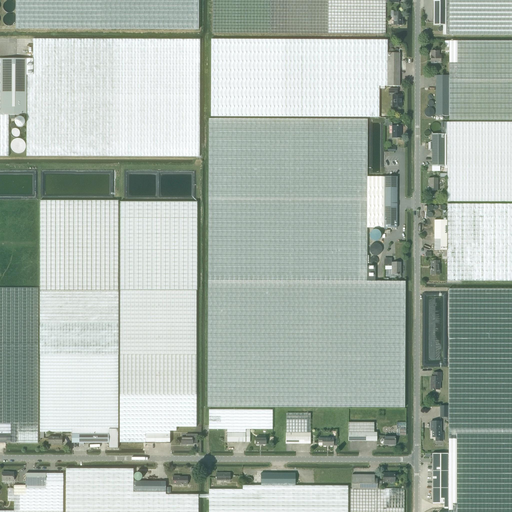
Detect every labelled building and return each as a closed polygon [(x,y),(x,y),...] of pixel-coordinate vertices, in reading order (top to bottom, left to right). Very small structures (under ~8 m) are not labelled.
[(15,0),(16,29),(199,29),(198,0),(15,0)] [(385,3),(385,0),(212,0),(213,33),(385,34),(385,3)] [(446,25),(445,0),(432,0),(433,25),(443,25),(446,25)] [(511,0),(445,0),(446,25),(445,34),(511,34),(511,0)] [(401,25),(401,12),(393,12),(393,25),(401,25)] [(26,115),(26,156),(199,156),(200,40),(33,39),(33,58),(27,59),(26,115)] [(379,86),(380,86),(380,88),(385,88),(385,86),(388,86),(387,53),(387,41),(211,39),(211,116),(379,116),(379,86)] [(511,41),(449,41),(445,41),(445,47),(449,47),(448,76),(448,116),(448,120),(511,119),(511,41)] [(440,63),(440,56),(438,56),(438,51),(431,51),(431,63),(440,63)] [(399,53),(387,53),(388,86),(399,86),(399,53)] [(0,156),(9,156),(9,115),(1,114),(1,59),(0,58),(0,156)] [(1,114),(9,115),(26,115),(27,59),(1,59),(1,114)] [(448,116),(448,76),(435,75),(435,115),(448,116)] [(393,95),(392,95),(392,100),(394,100),(394,107),(401,107),(401,95),(397,95),(397,89),(389,89),(389,93),(393,93),(393,95)] [(366,242),(366,228),(366,177),(366,119),(230,119),(209,119),(208,280),(207,407),(405,407),(405,281),(367,281),(366,242)] [(511,121),(447,122),(447,166),(447,202),(511,201),(511,121)] [(432,166),(447,166),(447,122),(441,122),(441,133),(432,133),(432,166)] [(401,138),(401,126),(392,126),(392,137),(397,137),(397,138),(401,138)] [(383,177),(366,177),(366,228),(383,228),(383,177)] [(383,177),(383,228),(396,228),(396,177),(383,177)] [(438,190),(438,179),(438,177),(432,177),(428,177),(428,190),(438,190)] [(109,432),(109,428),(118,428),(118,291),(118,200),(40,200),(40,291),(40,432),(72,432),(109,432)] [(197,202),(120,201),(119,443),(145,443),(145,432),(170,432),(170,431),(176,431),(176,427),(196,427),(196,290),(197,290),(197,202)] [(447,250),(447,257),(447,281),(511,281),(511,204),(447,205),(447,220),(447,250)] [(447,250),(447,220),(434,220),(434,250),(437,250),(437,254),(443,254),(443,257),(447,257),(447,250)] [(431,261),(431,272),(431,275),(439,275),(439,272),(439,261),(431,261)] [(391,275),(401,275),(401,262),(397,262),(397,263),(391,263),(391,275)] [(11,433),(11,442),(11,443),(38,443),(38,288),(0,287),(0,423),(11,424),(11,433)] [(511,511),(511,289),(448,289),(448,453),(448,509),(448,511),(511,511)] [(440,381),(441,381),(441,372),(433,373),(433,377),(431,377),(431,389),(440,389),(440,381)] [(440,405),(440,417),(448,417),(448,406),(440,405)] [(227,429),(227,432),(233,432),(233,430),(245,430),(245,436),(250,437),(250,429),(273,429),(273,410),(209,409),(209,429),(227,429)] [(286,413),(286,432),(311,432),(311,413),(286,413)] [(377,441),(377,432),(374,432),(374,422),(348,422),(348,432),(348,441),(374,441),(377,441)] [(396,435),(405,435),(405,423),(396,422),(396,435)] [(432,437),(435,437),(435,441),(443,441),(443,432),(441,432),(440,422),(430,422),(430,428),(432,428),(432,437)] [(0,433),(11,433),(11,424),(0,423),(0,433)] [(109,432),(109,443),(109,448),(118,448),(118,444),(118,428),(109,428),(109,432)] [(250,442),(250,437),(245,436),(245,430),(233,430),(233,432),(227,432),(227,442),(250,442)] [(72,443),(109,443),(109,432),(72,432),(72,443)] [(170,443),(170,432),(145,432),(145,443),(170,443)] [(311,444),(311,432),(286,432),(286,444),(311,444)] [(7,443),(11,443),(11,442),(11,433),(0,433),(0,442),(7,442),(7,443)] [(193,444),(197,444),(197,434),(186,434),(186,437),(181,437),(181,445),(193,444)] [(384,445),(395,445),(395,436),(384,436),(384,439),(382,439),(381,440),(381,442),(382,444),(384,444),(384,445)] [(448,509),(448,453),(432,453),(432,503),(444,504),(444,509),(448,509)] [(134,491),(134,481),(134,468),(66,468),(66,481),(66,511),(198,511),(198,495),(170,495),(165,494),(165,491),(134,491)] [(14,480),(14,472),(2,472),(2,480),(14,480)] [(46,473),(46,485),(26,485),(14,485),(14,488),(8,488),(8,501),(14,501),(14,505),(14,511),(0,510),(0,511),(62,511),(63,485),(63,473),(46,473)] [(26,485),(46,485),(46,473),(26,473),(26,485)] [(230,481),(230,473),(216,473),(216,481),(221,481),(221,483),(225,483),(225,481),(230,481)] [(295,488),(295,485),(295,473),(261,473),(261,485),(261,488),(295,488)] [(395,482),(395,473),(384,473),(384,482),(395,482)] [(352,488),(381,489),(381,482),(377,482),(377,479),(375,479),(375,475),(352,475),(352,488)] [(187,484),(187,477),(177,477),(177,476),(173,476),(173,484),(187,484)] [(165,494),(170,495),(170,487),(165,487),(165,481),(134,481),(134,491),(165,491),(165,494)] [(261,488),(261,485),(242,485),(242,489),(209,489),(208,511),(347,511),(348,486),(295,485),(295,488),(261,488)] [(381,489),(352,488),(350,488),(349,511),(403,511),(404,489),(381,489)]
